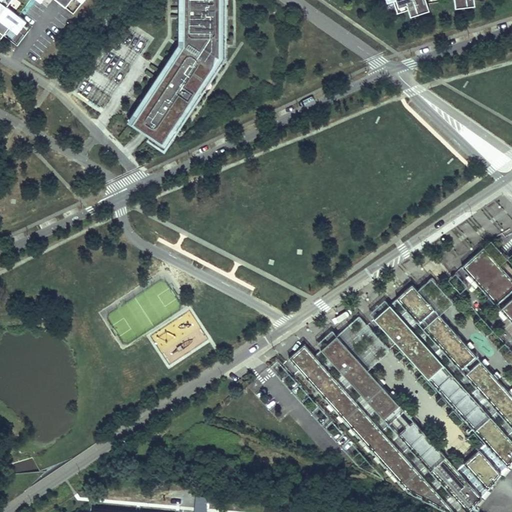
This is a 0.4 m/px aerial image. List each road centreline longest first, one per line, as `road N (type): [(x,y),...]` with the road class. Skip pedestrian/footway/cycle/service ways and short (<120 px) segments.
road 1 (residential): [(5,511),(293,322)]
road 2 (residential): [(388,68),(146,184)]
road 3 (residential): [(293,322),(503,180)]
road 4 (residential): [(119,196),(132,238),(293,322)]
road 5 (residential): [(146,184),(49,87),(0,57)]
road 6 (residential): [(0,115),(105,174),(119,196)]
road 7 (residential): [(119,196),(0,252)]
road 8 (residential): [(511,28),(388,68)]
road 9 (residential): [(414,90),(503,180)]
